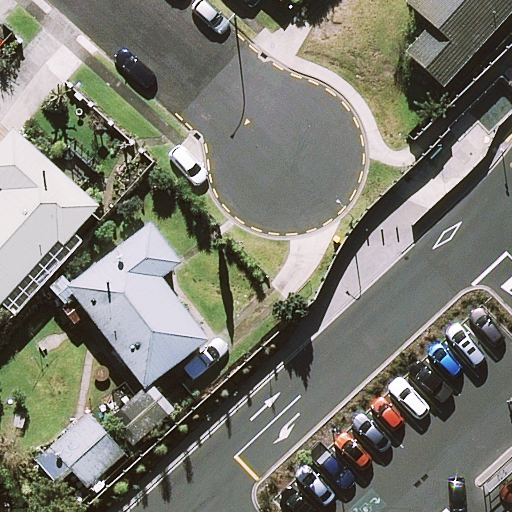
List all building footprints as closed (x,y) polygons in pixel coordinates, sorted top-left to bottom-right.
[(511,0),(412,0),(401,16),(426,21),(398,38),(445,81),(511,9),(511,0)] [(95,209),(10,131),(0,142),(0,191),(1,193),(0,193),(0,304),(57,241),(62,246),(95,209)] [(175,263),(148,226),(66,289),(143,388),(204,341),(156,278),(175,263)] [(304,511),(356,466),(256,355),(194,410),(285,511),(304,511)] [(131,451),(175,414),(151,386),(136,398),(107,422),(131,451)] [(123,454),(86,415),(35,462),(56,484),(70,470),(87,488),(123,454)]
